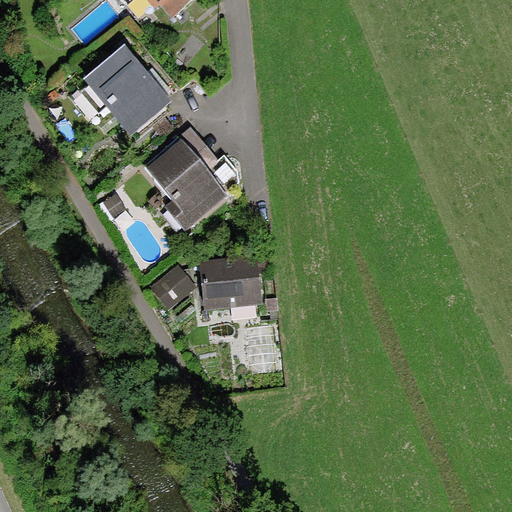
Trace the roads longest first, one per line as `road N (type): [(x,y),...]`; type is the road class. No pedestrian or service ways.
road 1 (track): [(259,511),(0,62)]
road 2 (residential): [(253,193),(234,0)]
